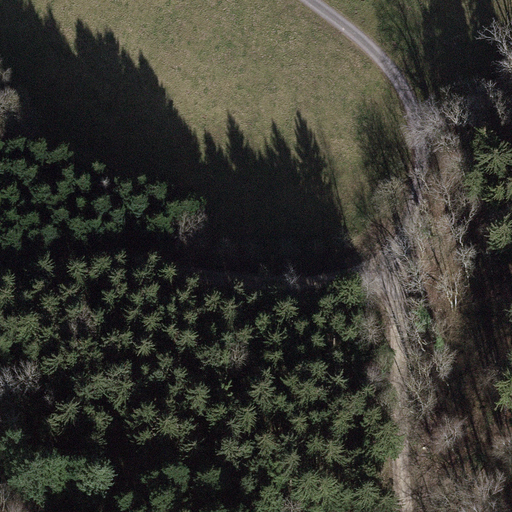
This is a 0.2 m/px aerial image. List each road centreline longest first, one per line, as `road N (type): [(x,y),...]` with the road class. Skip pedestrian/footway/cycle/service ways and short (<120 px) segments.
road 1 (track): [(395,511),(390,445),(416,202),(415,131),(392,76),(357,34),(310,0)]
road 2 (track): [(403,288),(250,299),(146,287),(55,291),(0,308)]
